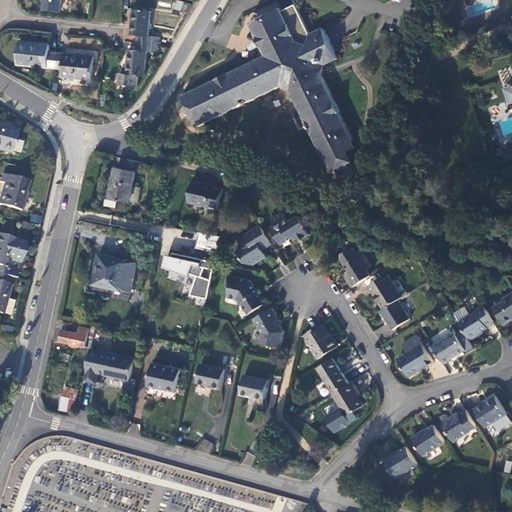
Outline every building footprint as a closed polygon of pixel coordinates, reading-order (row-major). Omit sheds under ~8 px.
[(281,7),(251,22),(256,33),(264,51),(265,51),(267,55),(241,68),(240,68),(221,77),(222,77),(183,96),(188,106),(190,105),(193,112),(192,113),(198,126),(236,108),(243,105),(240,99),(246,96),(249,102),(256,99),(255,98),(282,86),(292,89),(305,116),(304,116),(307,122),(313,120),(316,125),(310,128),(313,135),(314,135),(332,172),(339,169),(342,176),(353,171),(345,153),(355,149),(351,142),(354,141),(344,120),(345,120),(335,101),(322,75),(325,65),(338,58),(323,28),(311,34),(296,4),(283,10),(281,7)] [(133,9),(131,34),(139,35),(138,43),(159,45),(160,37),(149,36),(152,11),(133,9)] [(51,44),(20,41),(18,64),(48,67),(55,68),(57,52),(50,51),(51,44)] [(129,50),(127,74),(121,73),(119,85),(138,87),(139,76),(145,76),(148,52),(158,53),(159,45),(138,43),(137,50),(129,50)] [(95,56),(65,53),(57,52),(55,68),(63,69),(63,77),(93,80),(95,56)] [(0,150),(10,153),(11,151),(19,153),(23,140),(15,137),(17,130),(0,125),(0,150)] [(116,167),(110,198),(131,202),(137,171),(139,172),(141,161),(126,158),(124,169),(116,167)] [(2,173),(0,180),(0,181),(3,183),(0,195),(0,204),(20,211),(29,181),(2,173)] [(219,209),(224,188),(196,181),(194,188),(191,190),(189,200),(209,204),(208,207),(219,209)] [(272,227),(280,242),(289,237),(294,238),(295,238),(296,240),(300,238),(301,241),(311,234),(307,227),(308,226),(302,216),(299,215),(290,221),(283,212),(273,219),(277,224),(272,227)] [(272,242),(261,225),(245,235),(246,238),(250,244),(243,248),(238,251),(244,262),(254,265),(268,256),(262,248),(272,242)] [(222,236),(200,232),(197,248),(218,252),(222,236)] [(0,234),(0,273),(12,277),(16,278),(18,271),(12,269),(15,261),(20,263),(25,241),(0,234)] [(289,237),(280,242),(282,245),(295,238),(294,238),(289,237)] [(246,238),(240,242),(243,248),(250,244),(246,238)] [(354,247),(344,253),(343,258),(349,270),(348,271),(347,276),(353,287),(372,276),(368,269),(372,266),(362,249),(357,251),(354,247)] [(215,269),(216,262),(173,253),(172,256),(167,255),(165,268),(191,277),(192,274),(198,276),(191,295),(208,299),(212,280),(202,277),(206,267),(215,269)] [(129,260),(100,254),(98,264),(101,265),(97,285),(122,290),(133,292),(139,262),(129,260)] [(0,313),(2,314),(3,314),(7,299),(12,277),(0,273),(0,313)] [(370,285),(384,309),(399,299),(403,297),(389,274),(370,285)] [(252,280),(230,275),(227,284),(230,289),(229,296),(238,299),(241,304),(242,303),(249,314),(266,303),(252,280)] [(494,306),(505,324),(511,319),(511,292),(502,299),(504,301),(494,306)] [(14,301),(7,299),(3,314),(10,316),(14,301)] [(382,310),(394,330),(411,319),(399,299),(384,309),(382,310)] [(459,321),(471,340),(479,334),(478,333),(495,323),(484,305),(476,309),(477,310),(459,321)] [(273,307),(255,319),(263,332),(261,342),(282,346),(285,331),(277,318),(279,317),(273,307)] [(58,319),(53,339),(71,343),(71,345),(80,347),(80,345),(87,346),(91,328),(81,326),(79,333),(63,329),(65,320),(58,319)] [(305,334),(315,350),(314,350),(319,359),(338,346),(333,338),(332,339),(323,324),(313,330),(305,334)] [(467,350),(456,332),(433,345),(444,364),(467,350)] [(403,365),(410,377),(422,370),(422,369),(426,366),(427,367),(435,362),(423,344),(418,335),(403,345),(408,353),(403,356),(407,363),(403,365)] [(137,358),(92,349),(87,370),(89,370),(86,380),(97,382),(99,373),(129,379),(127,389),(136,391),(142,368),(135,367),(137,358)] [(72,355),(62,353),(61,359),(70,361),(72,355)] [(318,368),(334,393),(350,383),(334,358),(318,368)] [(154,362),(148,386),(160,388),(160,387),(166,388),(166,390),(177,392),(182,369),(154,362)] [(226,369),(202,364),(197,382),(212,385),(211,386),(222,389),(226,369)] [(270,380),(245,375),(241,394),(251,397),(251,395),(266,398),(270,380)] [(363,394),(354,381),(351,383),(360,397),(363,394)] [(333,394),(342,407),(326,417),(336,432),(352,422),(348,416),(356,411),(365,405),(360,397),(351,383),(350,383),(334,393),(333,394)] [(78,393),(64,390),(60,409),(74,413),(78,393)] [(476,409),(487,427),(508,414),(497,396),(476,409)] [(443,423),(454,441),(478,427),(467,410),(461,414),(460,413),(443,423)] [(352,422),(359,418),(356,411),(348,416),(352,422)] [(413,437),(425,456),(446,442),(435,425),(423,432),(423,431),(413,437)] [(196,449),(208,454),(213,443),(201,438),(196,449)] [(385,460),(396,478),(419,464),(407,446),(385,460)]
